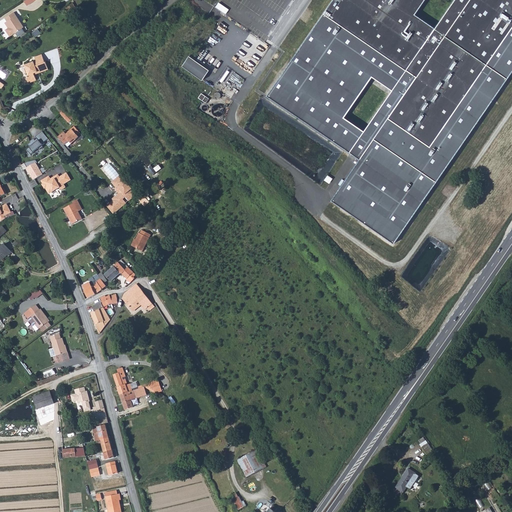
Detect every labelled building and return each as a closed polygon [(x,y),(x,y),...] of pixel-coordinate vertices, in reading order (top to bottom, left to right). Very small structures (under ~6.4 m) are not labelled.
[(361,158),(333,199),(395,243),(511,71),(511,0),(334,0),(269,95),(361,158)] [(24,28),(14,12),(5,18),(7,21),(6,22),(10,27),(14,34),(24,28)] [(10,36),(14,34),(10,27),(9,28),(6,30),(10,36)] [(41,54),(34,56),(35,60),(36,64),(44,61),(41,54)] [(183,66),(204,79),(210,69),(190,56),(183,66)] [(35,60),(24,64),(27,73),(25,77),(27,82),(35,79),(33,73),(47,69),(44,61),(36,64),(35,60)] [(76,115),(67,105),(62,109),(70,119),(76,115)] [(224,105),(216,105),(216,115),(223,115),(224,105)] [(76,123),(63,133),(68,139),(70,138),(72,140),(80,134),(78,132),(81,129),(76,123)] [(44,129),(37,134),(38,136),(36,138),(34,136),(30,139),(31,139),(28,142),(30,144),(27,146),(31,151),(39,146),(40,147),(43,144),(42,143),(45,141),(44,140),(49,136),(44,129)] [(309,177),(322,185),(325,180),(331,183),(334,178),(329,175),(343,152),(335,147),(319,174),(313,171),(309,177)] [(36,163),(26,168),(32,180),(42,174),(36,163)] [(50,172),(43,176),(44,179),(43,180),(46,184),(47,184),(50,189),(60,183),(61,185),(66,183),(64,180),(71,176),(67,169),(60,173),(59,171),(53,174),(54,176),(52,177),(51,175),(50,172)] [(123,180),(114,187),(118,192),(116,194),(120,198),(114,204),(115,205),(108,211),(115,218),(138,200),(126,186),(127,185),(123,180)] [(72,219),(82,214),(77,207),(81,205),(78,200),(76,195),(72,197),(72,199),(71,200),(63,204),(67,213),(69,212),(72,219)] [(14,209),(8,202),(3,205),(2,203),(0,204),(0,216),(1,218),(3,217),(5,219),(9,217),(7,214),(14,210),(14,209)] [(14,209),(14,210),(7,214),(9,217),(16,211),(17,211),(15,208),(14,209)] [(143,229),(141,232),(139,232),(136,239),(133,245),(142,250),(151,234),(143,229)] [(4,243),(0,247),(0,261),(7,255),(8,256),(12,251),(4,243)] [(123,259),(110,272),(116,278),(123,272),(125,272),(129,276),(129,279),(131,280),(137,275),(123,259)] [(91,277),(85,279),(87,284),(86,285),(90,295),(98,292),(93,280),(92,277),(91,277)] [(99,277),(93,280),(98,292),(107,289),(99,277)] [(140,280),(134,284),(131,286),(128,288),(125,292),(129,298),(134,307),(143,301),(149,308),(156,304),(140,280)] [(29,295),(33,301),(44,293),(39,287),(29,295)] [(114,301),(110,292),(107,293),(104,295),(108,303),(112,301),(114,301)] [(104,300),(96,304),(98,308),(106,304),(104,300)] [(35,303),(24,312),(28,317),(31,314),(36,321),(35,322),(35,323),(39,327),(49,320),(40,307),(39,308),(35,303)] [(107,306),(94,312),(95,314),(103,331),(107,325),(112,318),(107,306)] [(31,314),(28,317),(34,324),(35,323),(35,322),(36,321),(31,314)] [(59,333),(50,336),(55,354),(64,352),(62,344),(63,344),(62,337),(60,338),(59,333)] [(67,358),(63,344),(62,344),(64,352),(55,354),(56,361),(67,358)] [(123,367),(117,369),(117,371),(116,371),(118,379),(123,378),(122,375),(125,374),(123,367)] [(125,374),(122,375),(123,378),(118,379),(122,393),(135,389),(133,382),(130,383),(129,379),(130,378),(129,373),(125,374)] [(80,386),(71,389),(72,393),(67,394),(69,401),(74,399),(75,402),(78,400),(81,410),(88,408),(84,397),(85,397),(83,389),(82,390),(80,386)] [(135,389),(122,393),(127,408),(135,406),(133,400),(150,395),(148,390),(138,393),(137,388),(135,389)] [(46,394),(34,398),(37,408),(53,402),(50,392),(46,394)] [(101,400),(93,402),(96,413),(104,411),(101,400)] [(104,425),(92,428),(95,441),(107,438),(104,425)] [(107,438),(95,441),(96,444),(99,443),(101,452),(110,450),(107,438)] [(429,443),(423,446),(429,456),(435,453),(429,443)] [(110,450),(101,452),(103,460),(112,457),(110,450)] [(258,454),(240,464),(249,480),(267,470),(258,454)] [(113,461),(104,463),(107,474),(116,472),(113,461)] [(97,467),(91,468),(88,469),(89,477),(98,475),(97,467)] [(408,468),(403,476),(405,477),(396,490),(403,495),(409,488),(415,478),(418,475),(408,468)] [(415,478),(409,488),(413,490),(419,481),(415,478)] [(116,488),(104,491),(108,506),(109,505),(110,511),(112,511),(121,510),(119,500),(118,498),(120,498),(119,491),(117,492),(116,488)] [(240,509),(246,506),(238,492),(232,495),(240,509)]
